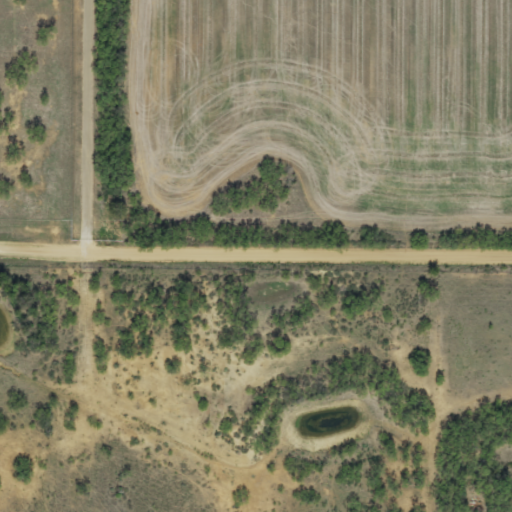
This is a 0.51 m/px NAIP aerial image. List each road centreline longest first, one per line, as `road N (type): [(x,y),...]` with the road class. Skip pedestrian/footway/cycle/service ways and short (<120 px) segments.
road 1 (residential): [(511,249),(0,250)]
road 2 (residential): [(116,251),(115,0)]
